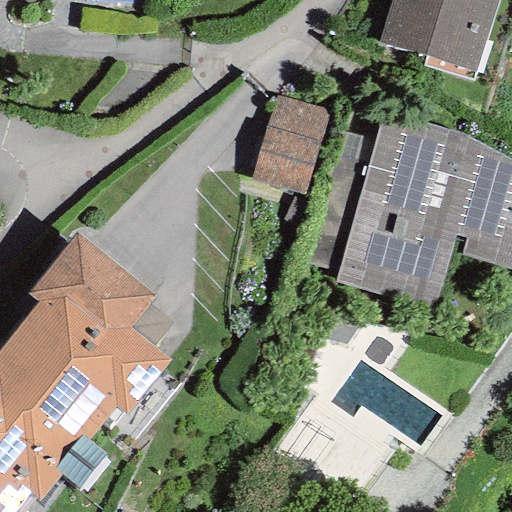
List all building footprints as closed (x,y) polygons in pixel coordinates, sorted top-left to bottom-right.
[(392,0),(390,0),(377,44),(473,73),(497,0),(394,0),(394,1),(392,0)] [(275,96),(251,182),(303,194),(329,110),(275,96)] [(511,270),(511,267),(511,160),(465,136),(383,114),(375,142),(341,133),(304,262),(337,273),(334,282),(431,308),(450,251),(511,270)] [(0,511),(14,511),(30,494),(38,502),(60,475),(77,488),(104,455),(88,440),(114,408),(126,415),(169,360),(129,327),(154,296),(77,233),(26,294),(39,304),(0,349),(0,511)] [(348,350),(273,452),(344,504),(392,439),(413,454),(440,418),(348,350)]
